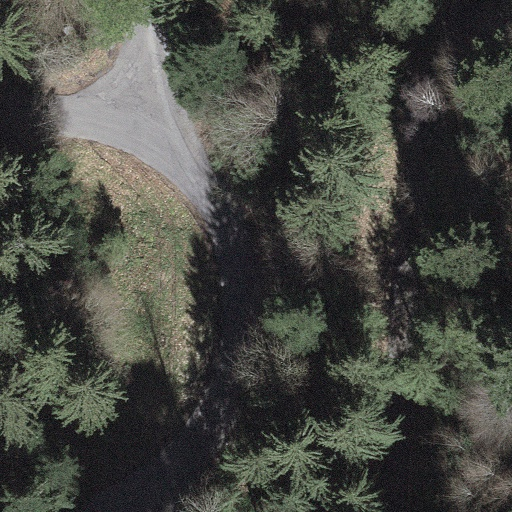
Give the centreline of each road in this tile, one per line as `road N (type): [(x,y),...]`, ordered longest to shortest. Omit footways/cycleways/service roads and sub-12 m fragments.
road 1 (track): [(485,0),(421,134),(396,511)]
road 2 (unclassified): [(120,511),(164,482),(196,444),(240,342),(243,299),(222,209),(193,165),(123,120)]
road 3 (unclassified): [(123,120),(0,105)]
road 4 (residential): [(123,120),(153,0)]
